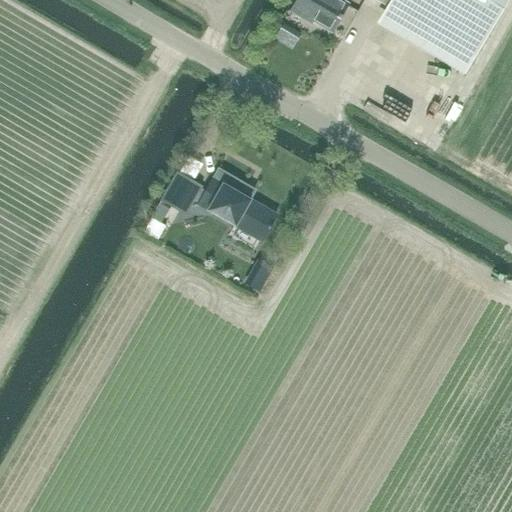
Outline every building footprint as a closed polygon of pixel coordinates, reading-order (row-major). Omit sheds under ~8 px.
[(297,0),(291,10),(304,18),(305,15),(332,32),(348,6),(337,0),(297,0)] [(374,0),(471,59),(507,0),(374,0)] [(217,41),(225,34),(215,22),(207,29),(217,41)] [(283,26),(275,40),(291,49),(299,35),(283,26)] [(205,192),(201,190),(194,202),(198,204),(197,206),(260,242),(276,214),(249,199),(247,202),(229,191),(236,180),(218,170),(205,192)] [(201,190),(203,187),(177,172),(160,201),(186,216),(194,202),(201,190)] [(242,273),(261,283),(266,272),(248,262),(242,273)]
